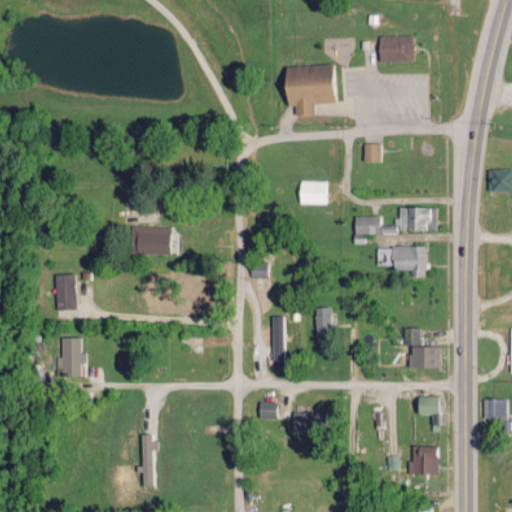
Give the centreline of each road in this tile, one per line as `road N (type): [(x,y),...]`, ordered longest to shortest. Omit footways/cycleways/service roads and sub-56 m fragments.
road 1 (residential): [(239,511),(239,171),(246,151),(277,138),(476,128)]
road 2 (primary): [(464,511),(466,234),(476,128),(505,0)]
road 3 (residential): [(462,387),(237,383)]
road 4 (residential): [(351,511),(352,386)]
